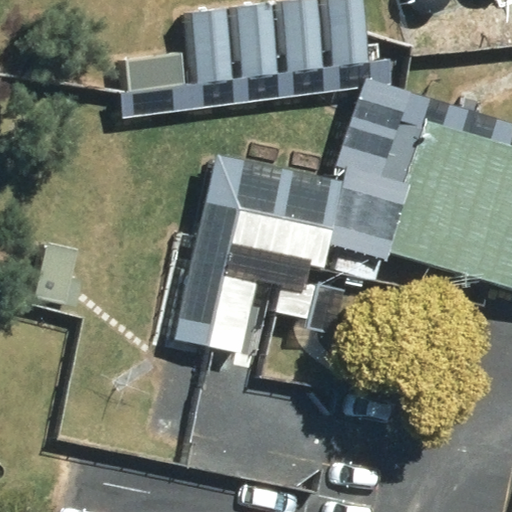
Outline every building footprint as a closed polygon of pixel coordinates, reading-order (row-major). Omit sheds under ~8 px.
[(269,0),(255,0),(234,2),(242,72),(276,68),(269,0)] [(315,0),(281,0),(288,66),(322,62),(315,0)] [(360,0),(325,0),(333,60),(367,56),(360,0)] [(223,2),(189,6),(197,78),(230,74),(223,2)] [(180,50),(125,57),(129,85),(183,79),(180,50)] [(370,178),(398,187),(380,245),(511,284),(511,139),(422,112),(419,123),(389,113),(384,129),(360,121),(347,163),(372,170),(370,178)] [(339,176),(215,148),(173,335),(239,349),(256,270),(279,275),(272,308),(307,316),(315,281),(225,261),(229,243),(319,263),(339,176)] [(76,245),(45,239),(35,293),(66,299),(76,245)]
